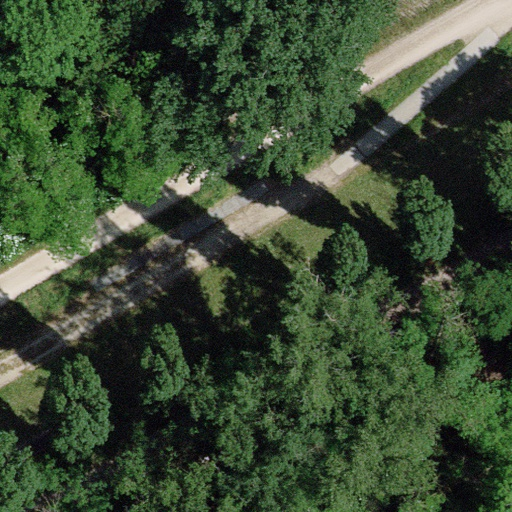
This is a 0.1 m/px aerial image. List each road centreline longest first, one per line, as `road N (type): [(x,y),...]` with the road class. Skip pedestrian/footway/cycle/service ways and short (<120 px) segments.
road 1 (track): [(511,19),(337,173),(0,370)]
road 2 (track): [(496,0),(0,291)]
